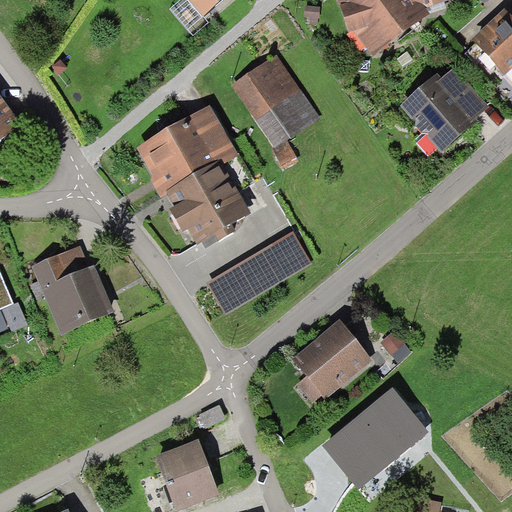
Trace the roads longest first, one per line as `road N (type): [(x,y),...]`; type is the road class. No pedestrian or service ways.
road 1 (residential): [(0,501),(219,389),(511,128)]
road 2 (track): [(0,42),(49,107),(96,200),(224,365),(276,511)]
